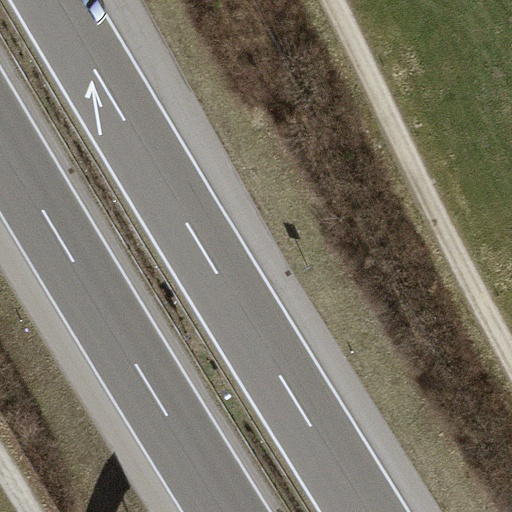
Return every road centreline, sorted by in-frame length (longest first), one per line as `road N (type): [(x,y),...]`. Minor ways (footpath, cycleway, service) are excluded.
road 1 (motorway): [(365,511),(54,0)]
road 2 (motorway): [(0,138),(227,511)]
road 3 (track): [(511,362),(328,0)]
